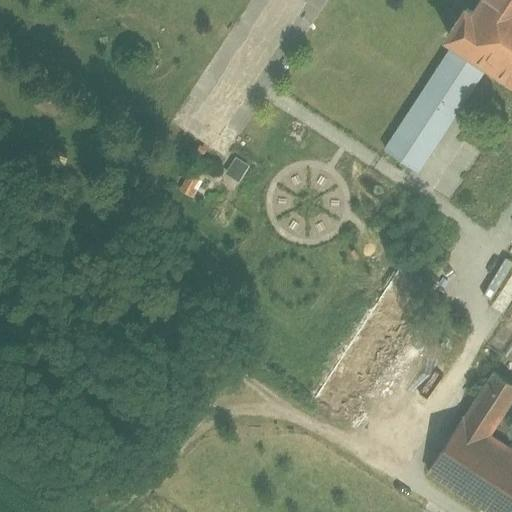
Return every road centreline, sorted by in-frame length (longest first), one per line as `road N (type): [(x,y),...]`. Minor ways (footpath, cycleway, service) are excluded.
road 1 (track): [(0,424),(112,492),(138,489),(161,472),(201,426),(250,412),(288,412),(385,455)]
road 2 (track): [(385,455),(418,398),(449,385),(486,329),(471,281)]
